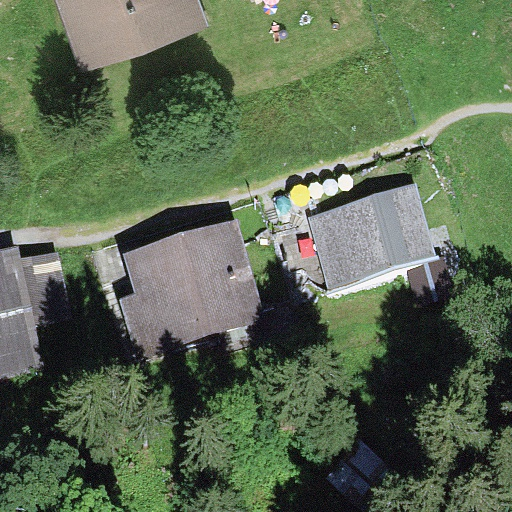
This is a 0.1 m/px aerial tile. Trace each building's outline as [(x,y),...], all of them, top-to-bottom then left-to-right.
[(63,0),(82,52),(198,11),(193,0),(63,0)] [(273,198),(292,301),(334,293),(315,190),(273,198)] [(323,233),(339,289),(423,265),(407,209),(323,233)] [(216,325),(222,345),(251,336),(226,253),(145,278),(155,311),(129,319),(139,349),(216,325)] [(11,263),(0,265),(0,376),(34,369),(25,328),(68,321),(55,260),(12,268),(11,263)] [(342,481),(375,511),(386,511),(400,498),(361,461),(342,481)]
